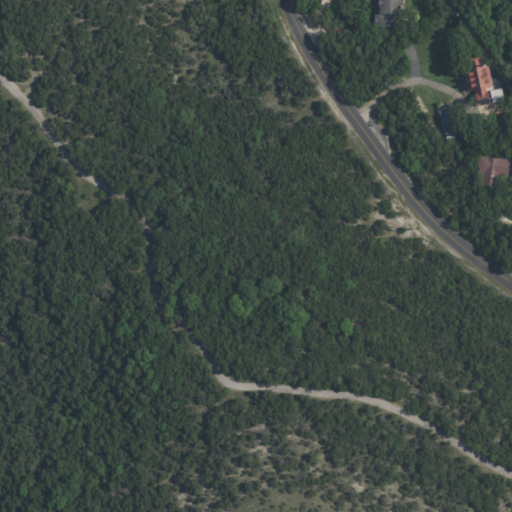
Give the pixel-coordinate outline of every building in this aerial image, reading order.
[(396,0),(398,28),(372,29),(370,0),(396,0)] [(486,66),(491,89),(485,90),(488,106),(475,109),(471,93),(466,94),(461,72),(466,71),(463,58),(479,54),(481,67),(486,66)] [(506,102),(490,106),(488,95),(504,91),(506,102)] [(509,162),(507,179),(497,178),(494,180),(493,190),(480,188),(481,175),(476,173),(473,166),(477,161),(484,158),(485,159),(497,161),(498,160),(509,162)] [(496,233),(504,238),(498,248),(489,243),(495,232),(496,233)]
